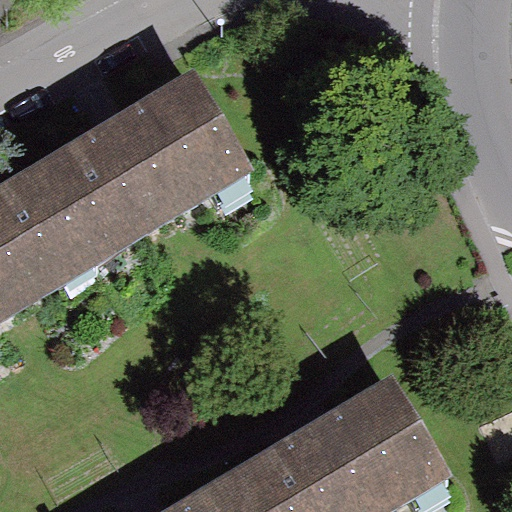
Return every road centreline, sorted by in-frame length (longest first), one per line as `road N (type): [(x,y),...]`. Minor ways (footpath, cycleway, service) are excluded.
road 1 (residential): [(185,0),(0,113)]
road 2 (residential): [(511,160),(461,0)]
